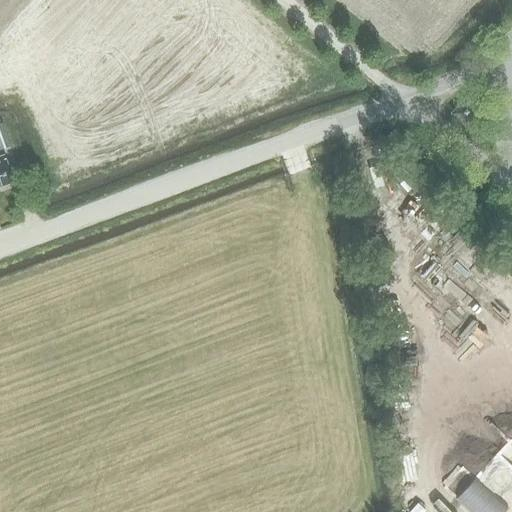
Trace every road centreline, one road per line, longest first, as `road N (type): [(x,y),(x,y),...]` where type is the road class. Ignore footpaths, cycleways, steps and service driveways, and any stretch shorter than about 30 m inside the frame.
road 1 (unclassified): [(0,248),(408,103)]
road 2 (unclassified): [(511,187),(408,103)]
